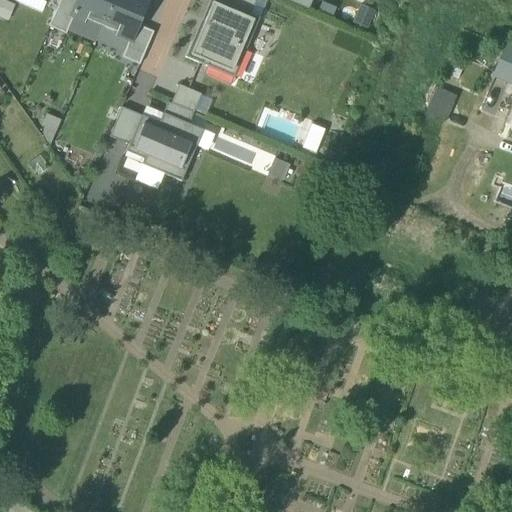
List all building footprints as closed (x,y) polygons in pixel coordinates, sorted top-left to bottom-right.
[(67,32),(74,15),(72,15),(78,1),(76,0),(60,0),(49,27),(66,34),(67,32)] [(101,27),(112,0),(78,0),(78,1),(72,15),(74,15),(101,27)] [(112,0),(101,27),(130,39),(131,40),(137,26),(147,0),(112,0)] [(184,58),(206,67),(212,54),(232,63),(239,48),(246,51),(259,18),(250,14),(217,0),(216,0),(208,0),(200,21),(205,24),(196,45),(191,43),(184,58)] [(216,0),(217,0),(250,14),(256,0),(216,0)] [(283,0),(308,11),(312,0),(283,0)] [(360,6),(352,25),(367,31),(375,12),(360,6)] [(74,15),(67,32),(94,43),(95,42),(101,27),(74,15)] [(200,21),(191,43),(196,45),(205,24),(200,21)] [(131,40),(130,39),(123,54),(121,58),(139,66),(153,33),(137,26),(131,40)] [(101,27),(95,42),(123,54),(130,39),(101,27)] [(493,76),(511,83),(511,47),(506,45),(493,76)] [(234,79),(246,51),(239,48),(232,63),(212,54),(206,67),(234,79)] [(178,85),(171,104),(193,113),(201,95),(178,85)] [(456,97),(436,88),(425,114),(445,123),(456,97)] [(167,103),(162,113),(188,125),(193,114),(167,103)] [(145,106),(141,116),(158,123),(162,113),(145,106)] [(121,108),(109,137),(128,145),(141,116),(121,108)] [(128,145),(125,152),(143,160),(141,165),(181,182),(203,131),(188,125),(162,113),(158,123),(141,116),(128,145)] [(317,152),(323,127),(311,125),(305,149),(317,152)] [(125,152),(123,157),(141,165),(143,160),(125,152)]
